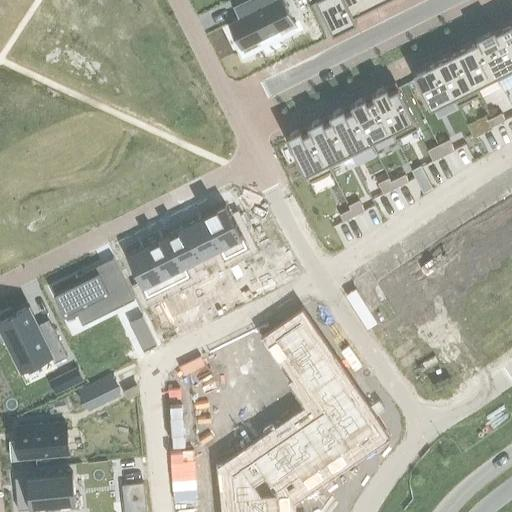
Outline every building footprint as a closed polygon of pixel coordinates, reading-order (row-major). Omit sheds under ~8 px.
[(256,0),(260,7),(238,18),(250,43),(240,49),(240,50),(294,24),(282,0),(256,0)] [(343,0),(316,0),(330,28),(333,33),(345,27),(356,22),(354,16),(352,17),(343,0)] [(343,0),(352,17),(354,16),(374,6),(371,0),(343,0)] [(511,23),(500,29),(511,52),(511,23)] [(480,35),(476,38),(477,41),(495,76),(497,81),(511,73),(511,52),(500,29),(496,32),(494,28),(480,35)] [(477,41),(457,51),(474,87),(476,86),(495,76),(477,41)] [(457,51),(435,62),(453,98),(452,98),(456,106),(469,100),(480,95),(476,86),(474,87),(457,51)] [(435,62),(413,73),(431,108),(452,98),(453,98),(435,62)] [(386,86),(372,93),(374,99),(390,131),(395,140),(418,128),(398,87),(389,91),(386,86)] [(365,97),(350,104),(353,109),(369,142),(371,141),(390,131),(374,99),(367,102),(365,97)] [(343,107),(329,115),(331,120),(350,157),(373,145),(371,141),(369,142),(353,109),(346,113),(343,107)] [(501,113),(490,118),(494,126),(505,120),(501,113)] [(322,118),(307,125),(310,130),(328,168),(330,167),(350,157),(331,120),(324,123),(322,118)] [(490,118),(480,124),(483,131),(494,126),(490,118)] [(300,129),(286,136),(309,182),(332,171),(330,167),(328,168),(310,130),(303,134),(300,129)] [(450,143),(439,149),(443,156),(454,150),(450,143)] [(439,149),(429,154),(432,161),(443,156),(439,149)] [(404,174),(392,181),(395,188),(408,181),(404,174)] [(392,181),(379,187),(383,194),(395,188),(392,181)] [(352,208),(350,209),(353,216),(364,211),(359,200),(350,204),(352,208)] [(511,200),(501,206),(504,213),(511,208),(511,200)] [(225,204),(204,215),(222,249),(242,239),(225,204)] [(350,209),(339,214),(342,222),(353,216),(350,209)] [(204,215),(185,224),(202,259),(222,249),(204,215)] [(484,216),(472,224),(476,230),(488,222),(484,216)] [(185,224),(166,234),(183,268),(202,259),(185,224)] [(472,224),(459,232),(464,239),(476,230),(472,224)] [(166,234),(146,243),(163,278),(183,268),(166,234)] [(125,254),(143,288),(163,278),(146,243),(125,254)] [(435,248),(423,257),(427,264),(440,255),(435,248)] [(511,255),(499,264),(511,283),(511,255)] [(423,257),(411,265),(416,272),(427,264),(423,257)] [(511,283),(499,264),(479,278),(509,322),(511,319),(511,283)] [(103,269),(53,294),(66,320),(77,314),(82,325),(113,309),(107,296),(115,292),(103,269)] [(246,272),(236,278),(239,285),(250,279),(246,272)] [(398,276),(386,284),(391,291),(403,282),(398,276)] [(239,285),(236,278),(225,283),(228,290),(239,285)] [(386,284),(374,292),(379,299),(391,291),(386,284)] [(475,290),(455,304),(488,352),(489,351),(487,347),(505,334),(475,290)] [(208,291),(197,297),(200,304),(211,299),(208,291)] [(200,304),(197,297),(186,302),(190,309),(200,304)] [(455,304),(436,317),(469,365),(488,352),(455,304)] [(27,307),(0,320),(0,324),(22,369),(50,356),(54,363),(67,357),(51,326),(40,332),(27,307)] [(160,324),(156,317),(146,322),(149,329),(160,324)] [(436,317),(417,330),(448,374),(465,362),(468,365),(469,365),(436,317)] [(235,511),(281,511),(280,494),(282,492),(279,488),(298,476),(300,480),(375,429),(300,319),(274,337),(324,409),(232,472),(235,511)] [(156,344),(149,330),(136,337),(143,351),(156,344)] [(417,330),(398,343),(428,387),(448,374),(417,330)] [(76,367),(62,374),(69,387),(82,380),(76,367)] [(110,376),(79,391),(88,409),(119,394),(110,376)] [(65,423),(16,428),(18,457),(68,453),(65,423)] [(72,472),(26,477),(29,508),(75,504),(72,472)] [(122,485),(123,502),(145,500),(143,483),(122,485)]
